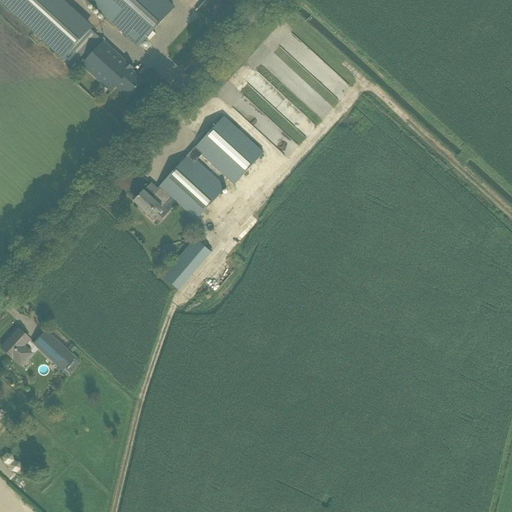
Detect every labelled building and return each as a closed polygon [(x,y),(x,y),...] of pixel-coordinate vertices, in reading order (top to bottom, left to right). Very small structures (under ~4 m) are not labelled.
[(0,0),(0,1),(63,60),(93,27),(64,0),(0,0)] [(175,8),(167,0),(86,0),(139,48),(175,8)] [(82,65),(104,85),(111,92),(116,86),(125,94),(128,92),(130,94),(143,81),(131,71),(133,69),(126,62),(104,41),(82,65)] [(227,188),(197,161),(202,155),(235,184),(264,153),(224,117),(160,186),(161,187),(151,197),(144,191),(135,201),(149,214),(147,215),(153,221),(159,214),(154,210),(170,193),(198,219),(227,188)] [(212,252),(195,238),(188,246),(205,260),(212,252)] [(2,350),(20,366),(32,353),(24,346),(30,340),(25,336),(18,329),(8,340),(10,341),(2,350)] [(46,329),(32,343),(67,376),(80,362),(46,329)] [(0,457),(0,456),(0,469),(13,478),(23,462),(4,451),(0,457)]
